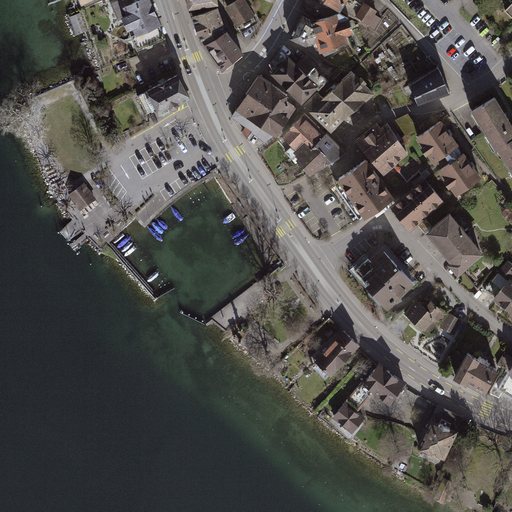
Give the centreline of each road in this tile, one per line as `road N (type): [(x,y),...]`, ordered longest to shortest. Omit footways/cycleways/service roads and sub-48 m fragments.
road 1 (residential): [(312,265),(365,224),(393,221),(511,333)]
road 2 (primary): [(511,419),(454,396),(387,350),(312,265)]
road 3 (primary): [(312,265),(205,98)]
road 4 (tertiary): [(205,98),(253,61),(292,0)]
